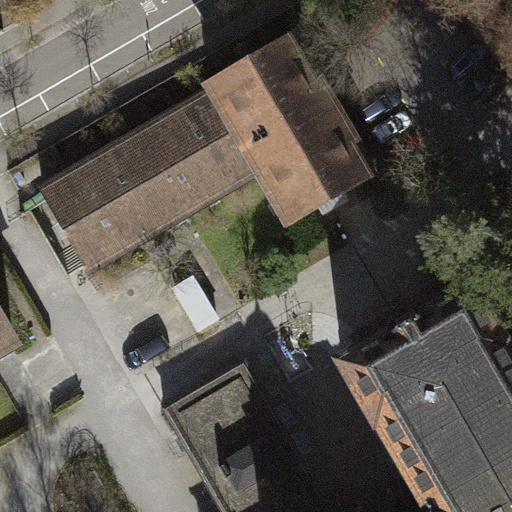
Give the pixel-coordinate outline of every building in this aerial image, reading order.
[(298,32),(205,85),(257,171),(285,222),(378,168),(298,32)] [(257,171),(205,85),(40,185),(92,271),(257,171)] [(511,511),(511,357),(506,347),(507,346),(472,286),(343,361),(377,421),(380,420),(434,511),(369,511),(368,510),(364,511),(511,511)] [(0,294),(0,356),(26,341),(0,294)] [(165,409),(225,511),(332,511),(305,466),(305,464),(245,362),(165,409)]
